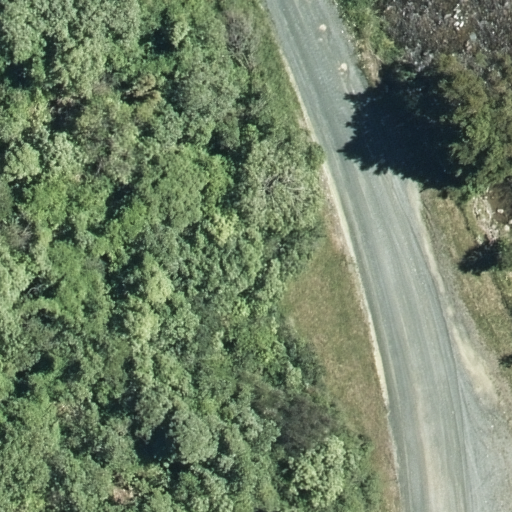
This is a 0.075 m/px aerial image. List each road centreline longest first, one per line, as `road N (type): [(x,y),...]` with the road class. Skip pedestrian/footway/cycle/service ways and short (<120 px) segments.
road 1 (unclassified): [(303,0),(353,117),(427,360),(448,511)]
road 2 (track): [(0,344),(67,511)]
